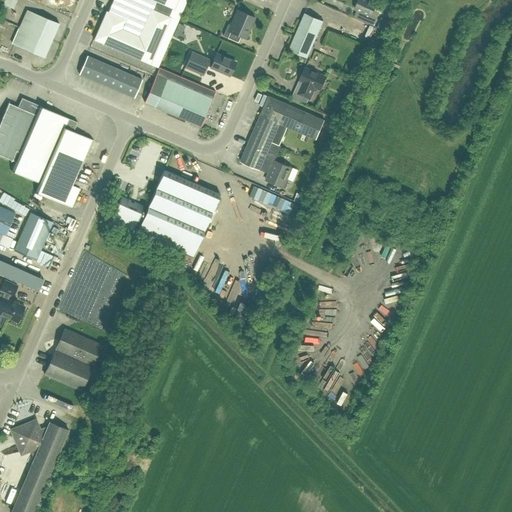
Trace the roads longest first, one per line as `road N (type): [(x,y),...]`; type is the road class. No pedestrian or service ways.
road 1 (unclassified): [(14,383),(128,117)]
road 2 (unclassified): [(128,117),(196,149),(219,145),(286,0)]
road 3 (track): [(259,365),(190,294),(78,234)]
